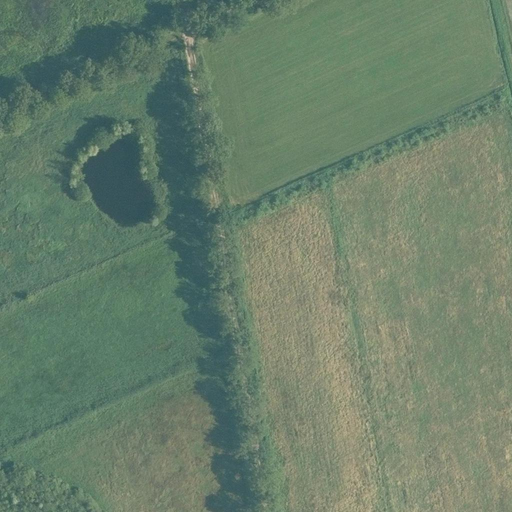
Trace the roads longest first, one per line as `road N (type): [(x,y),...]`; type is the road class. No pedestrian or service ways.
road 1 (track): [(191,31),(273,511)]
road 2 (track): [(0,111),(191,31)]
